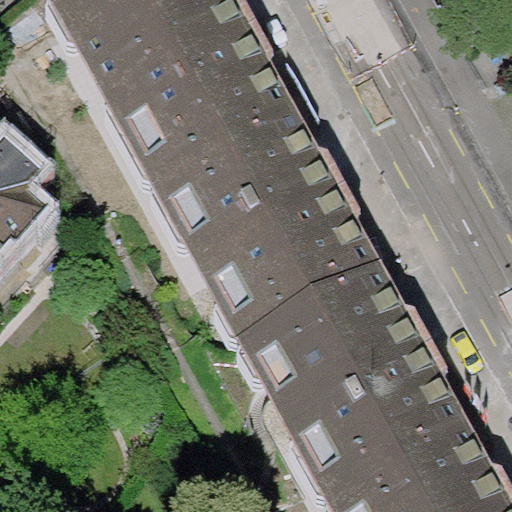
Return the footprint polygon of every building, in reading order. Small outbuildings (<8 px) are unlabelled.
[(290,124),(267,82),(271,69),(251,32),(229,26),(208,38),(202,28),(199,22),(225,7),(221,0),(89,0),(87,9),(63,22),(159,196),(290,124)] [(287,179),(313,165),(290,124),(159,196),(246,353),(377,281),(354,240),(358,226),(338,190),(317,184),(296,195),(290,185),(287,179)] [(0,267),(41,222),(20,203),(36,186),(5,158),(0,163),(0,267)] [(333,511),(464,438),(441,397),(445,384),(425,347),(404,341),(384,351),(379,343),(372,330),(394,318),(397,324),(400,322),(377,281),(246,353),(333,511)] [(487,480),(464,438),(333,511),(511,511),(511,504),(490,498),(469,510),(464,500),(460,494),(487,480)]
